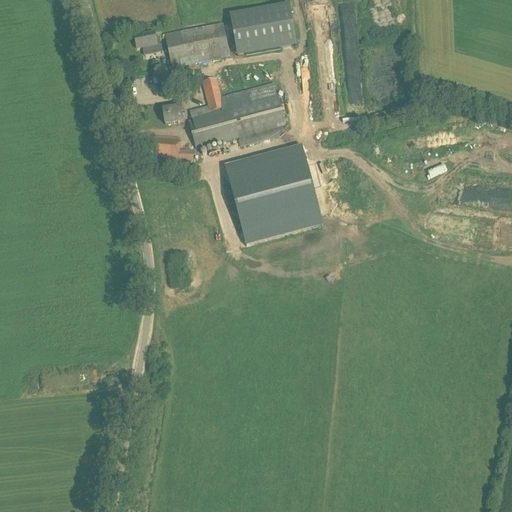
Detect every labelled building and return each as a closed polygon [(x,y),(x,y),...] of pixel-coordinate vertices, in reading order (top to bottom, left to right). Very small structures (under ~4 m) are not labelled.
[(238,58),(296,47),(288,5),(230,16),(238,58)] [(347,32),(350,32),(350,36),(357,36),(357,29),(357,19),(347,19),(347,32)] [(137,50),(157,46),(154,33),(134,37),(137,50)] [(190,90),(190,87),(192,87),(188,68),(171,72),(175,90),(184,88),(185,91),(190,90)] [(220,96),(216,81),(202,84),(208,107),(189,112),(192,124),(190,124),(197,150),(222,143),(222,144),(238,140),(240,149),(280,139),(278,133),(286,131),(285,127),(274,85),(237,95),(236,91),(220,96)] [(165,126),(183,123),(181,108),(163,111),(165,126)] [(195,164),(195,153),(180,152),(180,140),(149,138),(148,161),(195,164)] [(225,168),(246,247),(323,227),(301,147),(225,168)] [(86,239),(96,239),(95,244),(106,245),(107,241),(100,241),(100,234),(87,233),(86,239)]
